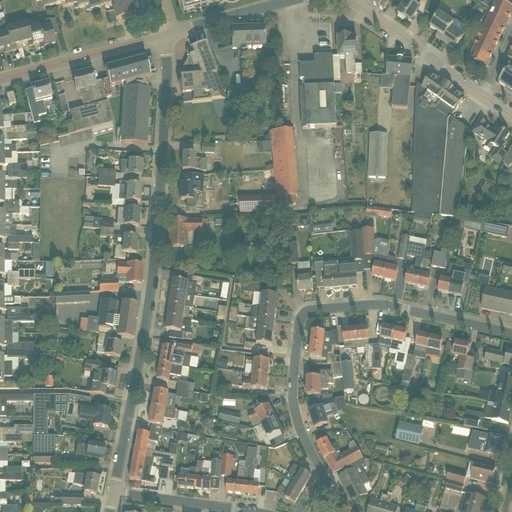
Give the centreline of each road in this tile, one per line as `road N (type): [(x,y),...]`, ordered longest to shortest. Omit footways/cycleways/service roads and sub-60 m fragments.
road 1 (residential): [(113,493),(156,240),(163,36)]
road 2 (residential): [(318,511),(320,470),(292,392),(302,313),(390,306),(511,334)]
road 3 (unclassified): [(511,121),(345,0)]
road 4 (unknown): [(293,1),(298,145),(328,186)]
road 5 (residential): [(0,78),(163,36)]
road 6 (residential): [(246,511),(113,493)]
road 7 (residential): [(173,32),(301,0)]
